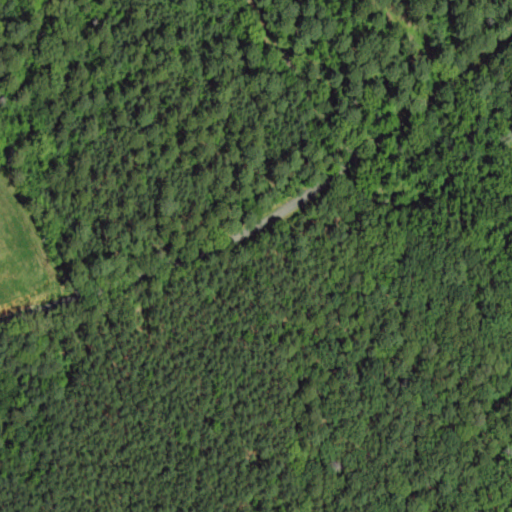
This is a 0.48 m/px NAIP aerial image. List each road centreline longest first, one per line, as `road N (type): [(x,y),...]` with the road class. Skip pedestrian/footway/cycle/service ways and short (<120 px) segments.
road 1 (track): [(511,32),(255,236),(141,282),(0,322)]
road 2 (track): [(350,161),(251,0)]
